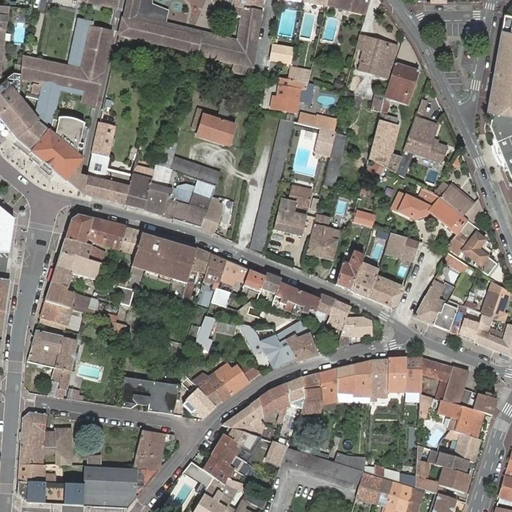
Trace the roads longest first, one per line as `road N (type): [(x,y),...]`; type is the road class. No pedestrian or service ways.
road 1 (residential): [(415,336),(371,307),(203,238),(74,202),(44,203)]
road 2 (residential): [(415,336),(266,382),(196,436)]
road 3 (residential): [(13,389),(44,203)]
road 4 (residential): [(12,398),(196,436)]
road 5 (residential): [(462,116),(511,243)]
